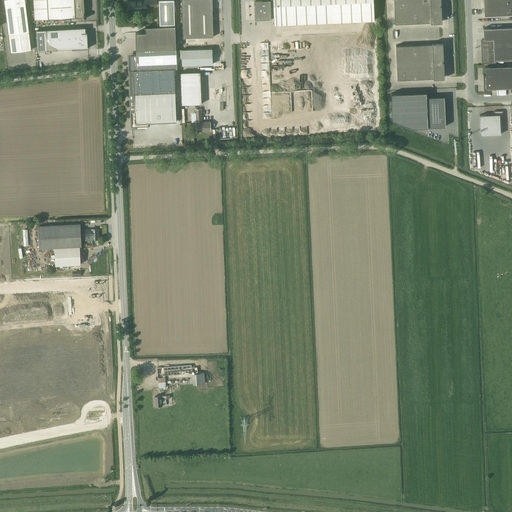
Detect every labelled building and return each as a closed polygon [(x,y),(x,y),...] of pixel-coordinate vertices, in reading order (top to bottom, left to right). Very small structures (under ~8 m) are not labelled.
[(25,0),(4,0),(11,52),(32,49),(25,0)] [(83,0),(33,0),(35,19),(75,17),(82,17),(83,17),(83,18),(84,18),(85,19),(86,18),(87,17),(86,16),(85,15),(84,15),(84,11),(83,0)] [(175,24),(174,0),(158,0),(160,24),(175,24)] [(213,10),(212,0),(181,0),(183,38),(213,37),(212,10),(213,10)] [(373,0),(273,0),(274,24),(374,20),(373,0)] [(393,0),(395,23),(441,21),(440,0),(393,0)] [(511,14),(511,0),(483,0),(484,7),(485,7),(485,15),(490,15),(511,14)] [(146,1),(128,2),(129,12),(134,12),(134,13),(138,13),(138,14),(147,13),(147,7),(157,6),(157,1),(146,2),(146,1)] [(271,20),(270,1),(255,2),(256,21),(271,20)] [(145,32),(135,33),(136,50),(176,48),(175,25),(145,27),(145,32)] [(511,26),(483,28),(484,39),(482,39),(483,61),(494,61),(494,60),(511,59),(511,26)] [(74,49),(88,48),(87,32),(86,32),(85,27),(36,30),(37,51),(74,49)] [(396,45),(397,79),(444,77),(442,43),(396,45)] [(136,54),(128,55),(131,123),(131,126),(148,126),(148,122),(176,121),(174,68),(177,68),(176,48),(136,50),(136,52),(136,54)] [(213,64),(212,48),(182,49),(182,65),(213,64)] [(511,65),(485,67),(486,74),(484,75),(484,90),(491,90),(491,88),(511,87),(511,65)] [(201,71),(180,72),(181,104),(202,104),(201,71)] [(392,119),(413,128),(446,126),(444,96),(427,97),(426,92),(391,93),(392,119)] [(202,122),(201,109),(195,109),(197,131),(203,131),(203,129),(210,129),(210,122),(202,122)] [(495,114),(480,115),(481,135),(501,134),(500,119),(503,119),(503,111),(495,111),(495,114)] [(498,164),(511,168),(511,164),(511,159),(510,158),(511,155),(507,154),(508,153),(502,151),(499,150),(498,153),(501,154),(498,164)] [(92,239),(99,239),(98,228),(91,229),(81,230),(80,223),(37,226),(39,249),(55,248),(55,265),(81,264),(80,246),(82,246),(81,239),(84,239),(84,241),(92,240),(92,239)] [(204,372),(193,373),(192,364),(157,367),(158,378),(159,388),(166,387),(165,379),(192,377),(193,385),(205,383),(204,372)] [(170,398),(170,395),(161,396),(154,396),(155,406),(162,406),(161,399),(170,398)]
